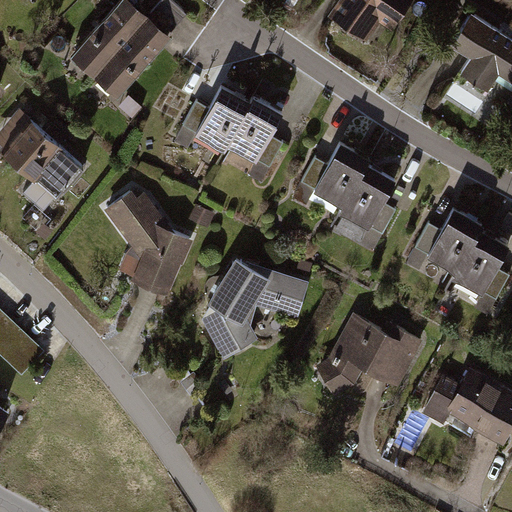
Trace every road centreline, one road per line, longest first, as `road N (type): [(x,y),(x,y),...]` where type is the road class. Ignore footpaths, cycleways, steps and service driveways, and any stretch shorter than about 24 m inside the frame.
road 1 (residential): [(511,184),(407,127),(215,0)]
road 2 (residential): [(0,257),(139,410),(208,511)]
